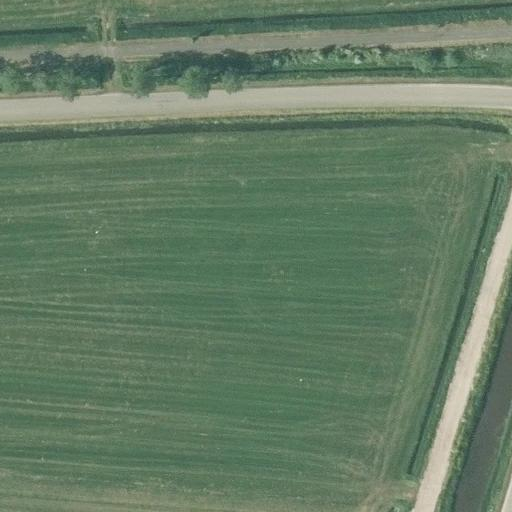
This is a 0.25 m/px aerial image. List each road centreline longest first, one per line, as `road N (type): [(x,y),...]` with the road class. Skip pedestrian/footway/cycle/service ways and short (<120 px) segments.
road 1 (unclassified): [(0,113),(511,98)]
road 2 (track): [(511,220),(420,511)]
